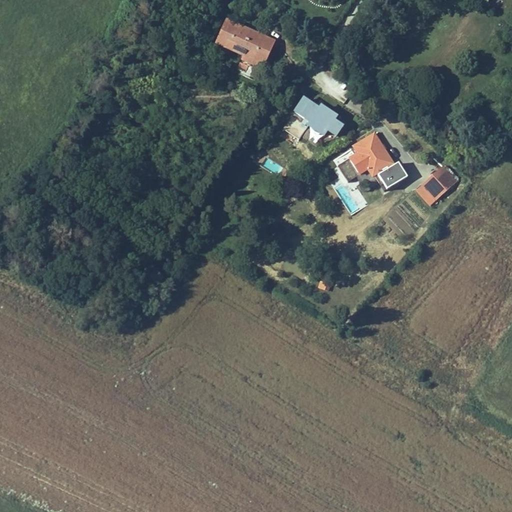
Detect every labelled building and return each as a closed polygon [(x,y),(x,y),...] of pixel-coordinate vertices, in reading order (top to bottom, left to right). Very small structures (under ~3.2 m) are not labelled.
[(238,63),(259,71),(272,38),(225,19),(215,42),(242,53),(238,63)] [(343,122),(335,117),(338,113),(321,102),(319,104),(302,93),(292,108),(308,118),(306,122),(324,133),(328,128),(336,133),(343,122)] [(374,130),(353,143),(357,151),(349,156),(359,172),(367,167),(369,166),(373,173),(377,171),(386,186),(408,173),(399,159),(394,162),(374,130)] [(457,181),(443,165),(415,189),(429,206),(457,181)] [(328,292),(331,282),(321,278),(317,289),(328,292)]
